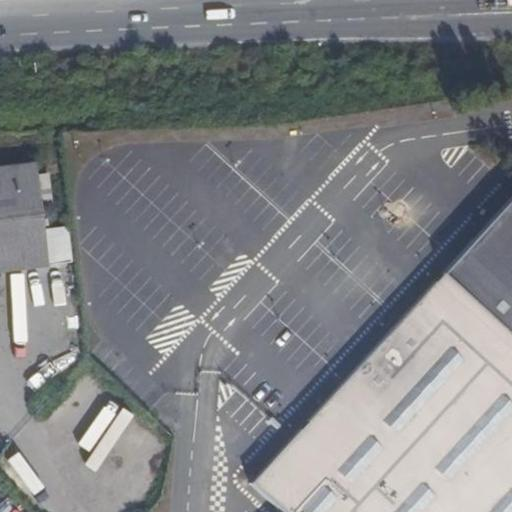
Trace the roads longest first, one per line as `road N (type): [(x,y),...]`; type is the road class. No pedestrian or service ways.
road 1 (unknown): [(208,342),(111,207),(119,188),(157,166),(180,172),(362,332)]
road 2 (primary): [(0,21),(294,7)]
road 3 (secondary): [(294,7),(511,25)]
road 4 (unknown): [(284,144),(424,262)]
road 5 (primary): [(294,7),(440,0)]
road 6 (unknown): [(102,299),(197,377)]
